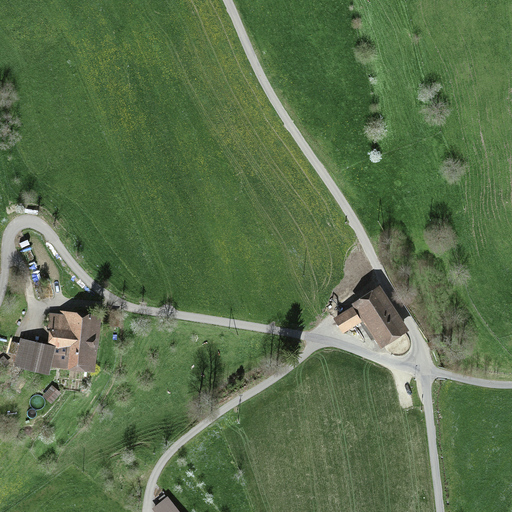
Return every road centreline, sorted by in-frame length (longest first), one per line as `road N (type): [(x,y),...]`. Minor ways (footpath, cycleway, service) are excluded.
road 1 (unclassified): [(0,289),(6,236),(26,220),(51,233),(76,269),(115,301),(335,342),(425,373)]
road 2 (unclassified): [(425,373),(417,336),(265,89),(223,0)]
road 3 (unclassified): [(440,511),(425,373)]
